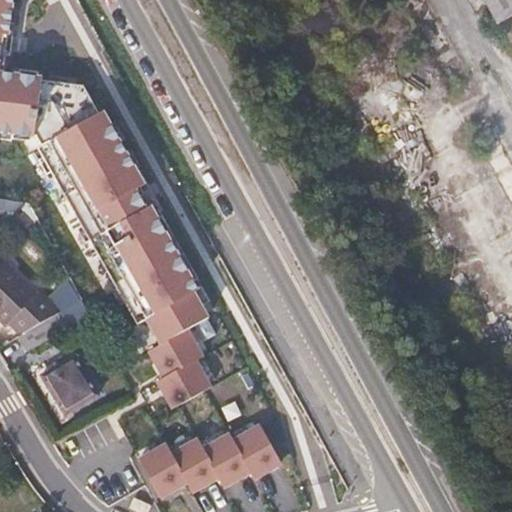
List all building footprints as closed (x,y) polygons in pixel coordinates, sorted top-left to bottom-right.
[(0,0),(0,130),(37,135),(44,69),(11,66),(17,0),(0,0)] [(511,0),(485,0),(498,24),(511,16),(511,0)] [(211,313),(104,113),(37,149),(175,405),(217,383),(187,326),(211,313)] [(30,303),(38,296),(0,256),(0,320),(7,327),(11,324),(23,336),(48,321),(30,303)] [(28,353),(69,330),(59,315),(48,321),(23,336),(19,338),(28,353)] [(99,396),(76,356),(42,375),(66,415),(99,396)] [(95,437),(69,460),(112,507),(138,484),(95,437)] [(254,441),(230,454),(254,499),(278,486),(254,441)] [(221,443),(197,456),(222,501),(246,488),(221,443)] [(191,446),(167,459),(191,504),(215,491),(191,446)] [(160,447),(136,460),(161,505),(185,492),(160,447)]
